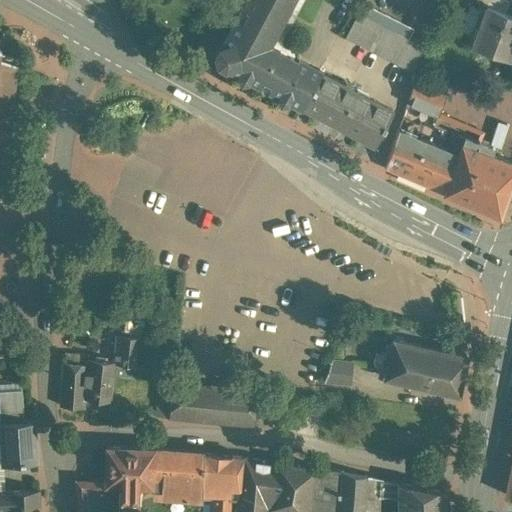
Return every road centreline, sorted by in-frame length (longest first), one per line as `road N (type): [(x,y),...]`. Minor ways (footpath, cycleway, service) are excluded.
road 1 (secondary): [(511,265),(359,189),(85,32)]
road 2 (residential): [(51,437),(184,430),(479,477)]
road 3 (residential): [(85,32),(51,270),(51,437)]
road 4 (secondary): [(511,330),(479,477)]
